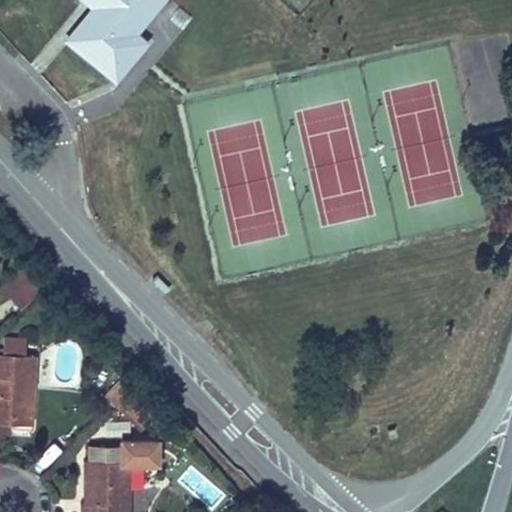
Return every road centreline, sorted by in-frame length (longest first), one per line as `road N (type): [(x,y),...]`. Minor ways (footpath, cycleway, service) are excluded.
road 1 (tertiary): [(333,511),(202,383),(0,161)]
road 2 (tertiary): [(511,381),(474,439),(376,511)]
